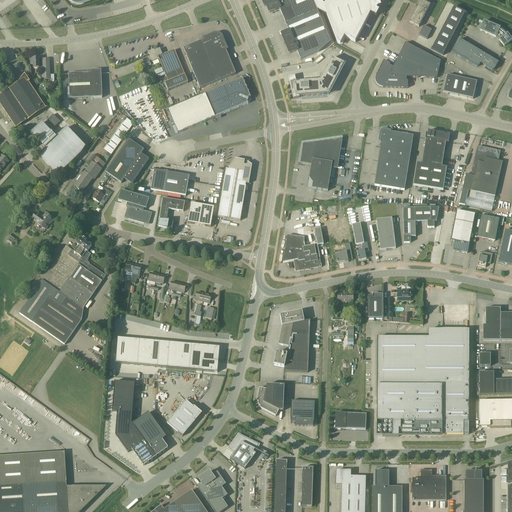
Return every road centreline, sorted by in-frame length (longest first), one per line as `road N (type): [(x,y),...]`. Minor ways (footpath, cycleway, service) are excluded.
road 1 (unclassified): [(0,44),(112,32),(202,0)]
road 2 (unclassified): [(150,240),(98,224),(29,168),(0,130)]
road 3 (unclassified): [(511,445),(476,453),(322,454)]
road 4 (tertiary): [(511,289),(414,272),(325,283)]
road 5 (unclassified): [(229,412),(181,464),(128,503)]
road 6 (tertiary): [(261,258),(274,130)]
road 7 (unclassified): [(264,290),(229,412)]
road 8 (tertiary): [(273,119),(233,0)]
road 9 (unclassified): [(357,113),(355,85),(400,0)]
road 10 (unclassified): [(476,119),(411,107),(357,113)]
